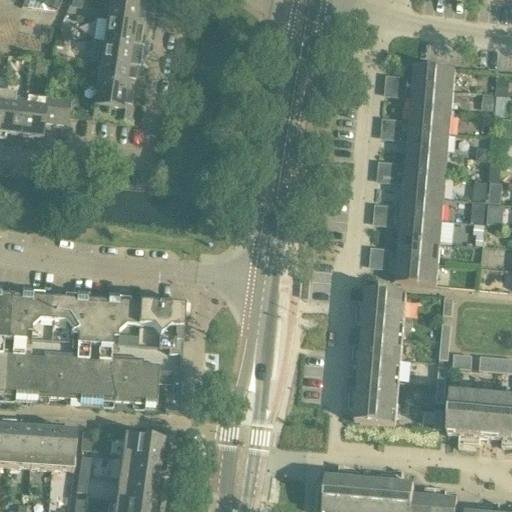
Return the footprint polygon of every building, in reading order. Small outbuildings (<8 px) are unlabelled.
[(61,1),(59,0),(50,0),(47,9),(55,12),(61,1)] [(109,0),(109,2),(152,8),(153,2),(149,1),(149,0),(109,0)] [(151,15),(152,8),(109,2),(106,22),(145,28),(147,15),(151,15)] [(143,44),(145,28),(106,22),(103,44),(146,50),(147,44),(143,44)] [(145,58),(146,50),(103,44),(91,42),(88,63),(100,65),(138,71),(140,57),(145,58)] [(136,87),(138,71),(100,65),(96,87),(139,94),(140,87),(136,87)] [(405,82),(404,93),(452,97),(454,74),(418,71),(414,71),(413,83),(405,82)] [(138,101),(139,94),(96,87),(91,120),(130,126),(134,100),(138,101)] [(20,139),(25,98),(6,96),(6,91),(4,91),(0,123),(0,141),(4,142),(5,137),(20,139)] [(450,118),(452,97),(404,93),(403,103),(411,103),(410,115),(450,118)] [(59,102),(25,98),(20,139),(42,141),(44,126),(56,127),(59,102)] [(70,103),(59,102),(56,127),(66,129),(68,117),(70,103)] [(449,140),(450,118),(410,115),(409,126),(402,125),(401,136),(449,140)] [(447,161),(449,140),(401,136),(400,146),(407,146),(406,158),(447,161)] [(445,183),(447,161),(406,158),(405,169),(398,168),(397,179),(445,183)] [(443,204),(445,183),(397,179),(396,189),(403,189),(402,201),(443,204)] [(476,183),(475,223),(488,223),(488,184),(476,183)] [(502,206),(503,185),(492,184),(490,205),(502,206)] [(441,226),(443,204),(402,201),(401,212),(394,211),(393,222),(441,226)] [(439,247),(441,226),(393,222),(392,232),(399,232),(398,244),(439,247)] [(437,269),(439,247),(398,244),(398,255),(390,254),(389,265),(437,269)] [(436,291),(437,269),(389,265),(388,275),(396,275),(395,287),(436,291)] [(352,308),(351,316),(404,320),(406,299),(365,295),(364,307),(352,306),(352,308)] [(179,373),(182,325),(183,312),(95,307),(95,312),(75,311),(75,306),(52,304),(51,309),(32,308),(32,303),(0,300),(0,401),(26,403),(26,398),(46,399),(45,404),(79,406),(79,411),(100,412),(101,408),(155,411),(157,381),(173,382),(173,377),(177,373),(179,373)] [(444,302),(443,311),(452,312),(452,303),(444,302)] [(451,321),(452,312),(443,311),(442,320),(451,321)] [(402,343),(404,320),(351,316),(351,324),(355,324),(355,327),(363,328),(362,339),(402,343)] [(442,328),(441,337),(449,337),(450,329),(442,328)] [(449,346),(449,337),(441,337),(441,345),(449,346)] [(400,365),(402,343),(362,339),(361,350),(353,350),(352,353),(348,353),(348,360),(400,365)] [(448,355),(449,346),(441,345),(440,354),(448,355)] [(447,364),(448,355),(440,354),(439,363),(447,364)] [(461,373),(462,359),(453,358),(452,372),(461,373)] [(471,360),(462,359),(461,373),(470,374),(471,360)] [(399,386),(400,365),(348,360),(347,369),(346,369),(346,370),(359,371),(358,382),(399,386)] [(488,376),(489,362),(480,361),(479,375),(488,376)] [(497,376),(498,363),(489,362),(488,376),(497,376)] [(505,377),(506,363),(498,363),(497,376),(505,377)] [(439,371),(438,380),(446,380),(446,372),(439,371)] [(445,389),(446,380),(438,380),(437,389),(445,389)] [(397,406),(399,386),(358,382),(357,393),(344,392),(344,393),(345,393),(344,402),(397,406)] [(444,398),(445,389),(437,389),(436,398),(444,398)] [(444,407),(444,398),(436,398),(436,407),(444,407)] [(467,453),(472,400),(450,398),(447,439),(459,440),(458,453),(459,453),(459,452),(467,453)] [(491,443),(495,402),(472,400),(467,453),(475,454),(475,449),(479,450),(480,442),(491,443)] [(395,430),(397,406),(344,402),(344,409),(348,410),(347,413),(356,414),(354,426),(395,430)] [(511,456),(511,403),(495,402),(491,443),(502,444),(501,452),(505,452),(504,456),(511,456)] [(435,416),(434,424),(442,425),(443,416),(435,416)] [(442,434),(442,425),(434,424),(433,433),(442,434)] [(0,471),(7,472),(10,426),(1,425),(0,431),(0,471)] [(29,473),(31,433),(19,432),(19,427),(10,426),(7,472),(29,473)] [(51,474),(53,429),(44,429),(43,434),(31,433),(29,473),(51,474)] [(63,430),(53,429),(51,474),(73,476),(75,436),(63,435),(63,430)] [(81,436),(80,445),(90,446),(91,437),(81,436)] [(123,439),(120,461),(165,466),(167,454),(162,453),(163,445),(123,439)] [(90,455),(90,446),(80,445),(80,454),(90,455)] [(81,460),(80,469),(89,470),(90,461),(81,460)] [(163,477),(165,466),(120,461),(117,483),(157,488),(158,476),(163,477)] [(88,478),(89,470),(80,469),(79,477),(88,478)] [(343,511),(347,472),(339,472),(339,471),(338,471),(337,484),(325,483),(322,511),(343,511)] [(366,511),(369,486),(357,486),(358,478),(355,477),(355,473),(347,472),(343,511),(366,511)] [(389,511),(393,476),(384,475),(384,480),(380,479),(380,487),(369,486),(366,511),(389,511)] [(410,511),(411,500),(412,500),(413,490),(401,489),(402,477),(400,477),(393,476),(389,511),(410,511)] [(87,487),(88,478),(79,477),(78,486),(87,487)] [(155,500),(157,488),(117,483),(114,504),(159,510),(160,500),(155,500)] [(86,496),(87,487),(78,486),(76,495),(86,496)] [(432,511),(434,494),(424,493),(423,501),(412,500),(411,500),(410,511),(432,511)] [(444,495),(434,494),(432,511),(455,511),(456,503),(444,502),(444,495)] [(75,502),(74,511),(83,511),(84,503),(75,502)]
